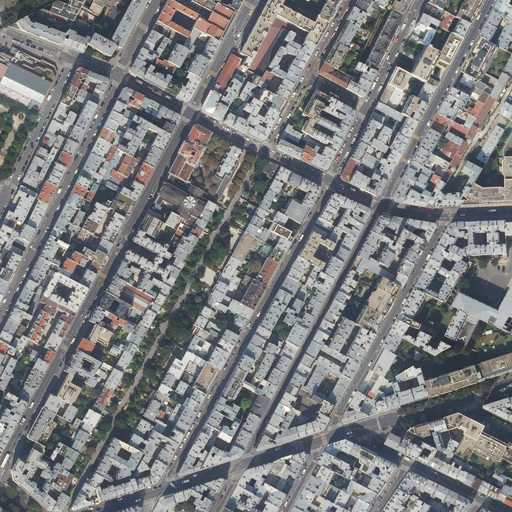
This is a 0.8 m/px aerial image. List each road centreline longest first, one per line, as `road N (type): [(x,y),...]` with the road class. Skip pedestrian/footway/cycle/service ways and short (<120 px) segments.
road 1 (tertiary): [(190,113),(0,468)]
road 2 (residential): [(329,183),(169,474),(170,487)]
road 3 (residential): [(242,464),(379,206)]
road 4 (residential): [(0,318),(118,76)]
road 5 (residential): [(446,216),(323,438)]
road 6 (residential): [(379,206),(491,0)]
road 7 (residential): [(6,197),(71,58)]
road 8 (tertiary): [(251,0),(190,113)]
road 9 (residential): [(420,0),(366,109)]
